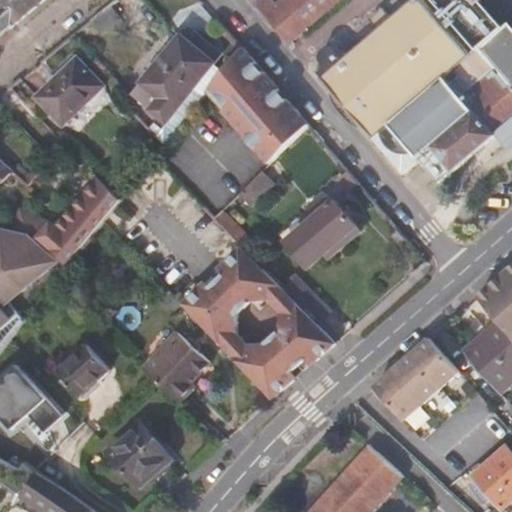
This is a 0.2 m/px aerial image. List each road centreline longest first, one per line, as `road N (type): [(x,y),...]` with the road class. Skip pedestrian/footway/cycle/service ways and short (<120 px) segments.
road 1 (unclassified): [(230,0),(462,274)]
road 2 (residential): [(210,511),(307,408),(462,274)]
